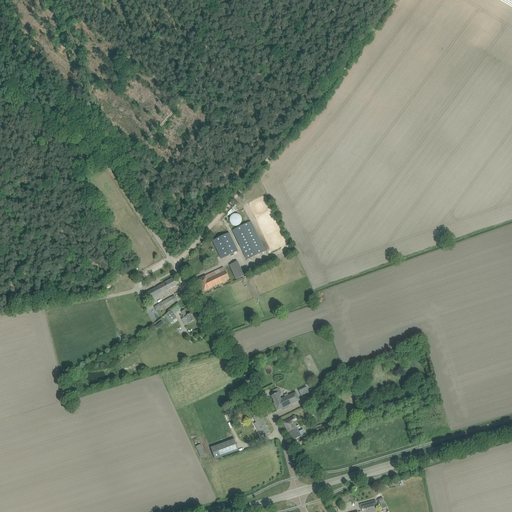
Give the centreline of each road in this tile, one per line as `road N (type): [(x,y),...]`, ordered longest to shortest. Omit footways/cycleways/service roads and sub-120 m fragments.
road 1 (unclassified): [(297,492),(270,417),(107,159),(0,95)]
road 2 (track): [(172,262),(319,99),(393,0)]
road 3 (tertiary): [(297,492),(511,427)]
